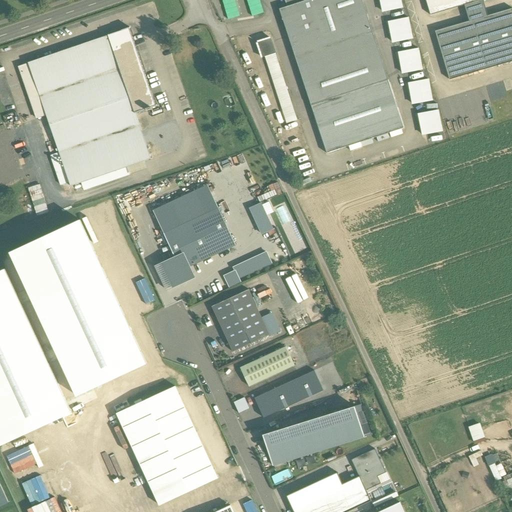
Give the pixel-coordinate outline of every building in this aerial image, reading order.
[(285,0),(287,7),(280,9),(311,105),(388,80),(362,0),(285,0)] [(402,0),(380,0),(384,12),(404,7),(402,0)] [(426,0),(431,15),(465,5),(481,0),(426,0)] [(483,0),(481,0),(465,5),(470,21),(488,16),(483,0)] [(224,6),(225,11),(237,7),(236,3),(224,6)] [(249,7),(251,12),(262,9),(261,4),(249,7)] [(470,21),(436,32),(450,80),(511,61),(511,8),(488,16),(470,21)] [(251,12),(252,17),(264,13),(262,9),(251,12)] [(226,15),(228,20),(240,16),(238,12),(226,15)] [(409,16),(388,21),(393,43),(414,38),(409,16)] [(109,35),(29,63),(29,64),(47,115),(50,126),(60,153),(69,182),(71,186),(82,183),(128,167),(151,159),(135,113),(146,110),(147,111),(152,110),(152,108),(157,106),(157,105),(156,106),(130,29),(130,28),(122,31),(109,35)] [(271,39),(258,43),(263,58),(266,57),(269,66),(279,63),(271,39)] [(399,51),(402,73),(423,70),(420,48),(399,51)] [(297,120),(279,63),(269,66),(288,123),(297,120)] [(47,115),(29,64),(19,67),(37,119),(47,115)] [(430,79),(409,81),(412,103),(433,101),(430,79)] [(388,80),(311,105),(327,153),(404,128),(388,80)] [(419,112),(422,134),(443,132),(440,109),(419,112)] [(50,126),(42,128),(51,156),(60,153),(50,126)] [(60,153),(51,156),(61,185),(69,182),(60,153)] [(128,167),(82,183),(85,190),(131,175),(128,167)] [(42,184),(30,187),(36,215),(48,213),(42,184)] [(236,246),(209,187),(155,212),(176,258),(184,254),(190,266),(236,246)] [(262,235),(274,230),(262,203),(250,209),(262,235)] [(81,221),(12,253),(78,397),(147,365),(81,221)] [(266,253),(234,268),(236,272),(239,278),(271,264),(266,253)] [(176,258),(156,267),(167,290),(195,278),(190,266),(184,254),(176,258)] [(71,414),(4,269),(0,271),(0,441),(2,446),(71,414)] [(236,272),(225,277),(230,287),(241,282),(239,278),(236,272)] [(249,290),(212,307),(233,352),(270,335),(261,317),(249,290)] [(272,312),(261,317),(270,335),(281,330),(272,312)] [(286,347),(241,368),(249,387),(295,365),(286,347)] [(255,399),(264,418),(324,390),(315,371),(255,399)] [(176,387),(117,414),(159,506),(218,479),(176,387)] [(245,397),(234,401),(239,412),(250,407),(245,397)] [(356,406),(262,436),(271,465),(365,435),(356,406)] [(475,444),(487,440),(481,422),(469,426),(475,444)] [(16,474),(38,463),(29,445),(7,456),(16,474)] [(360,477),(366,491),(381,484),(378,477),(386,473),(375,449),(352,460),(360,477)] [(497,468),(502,465),(496,452),(485,457),(497,480),(502,478),(497,468)] [(55,494),(44,473),(22,483),(32,505),(55,494)] [(511,473),(503,476),(507,489),(511,487),(511,473)] [(338,474),(288,497),(294,511),(348,511),(371,502),(366,491),(360,477),(343,485),(338,474)] [(56,511),(52,499),(25,509),(26,511),(56,511)]
